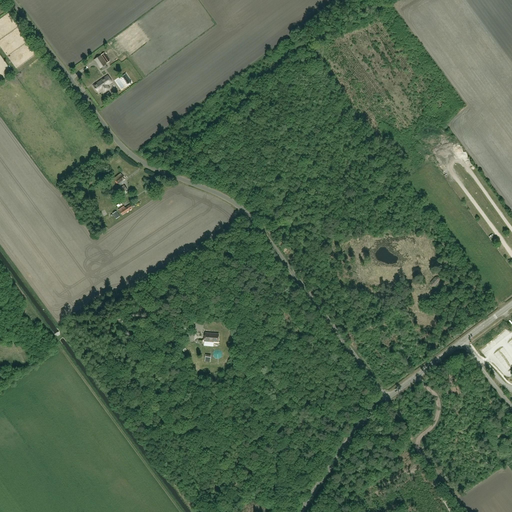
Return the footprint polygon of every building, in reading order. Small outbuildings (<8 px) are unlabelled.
[(98,65),(101,68),(106,64),(109,62),(103,54),(95,60),(96,60),(99,64),(98,65)] [(125,74),(122,76),(128,84),(131,82),(125,74)] [(93,86),(98,93),(102,90),(104,93),(110,89),(107,85),(112,82),(108,76),(93,86)] [(124,181),(126,180),(121,173),(114,179),(120,186),(124,182),(124,181)] [(119,189),(122,193),(124,195),(127,192),(126,191),(127,189),(124,185),(119,189)] [(126,208),(124,206),(119,210),(122,215),(132,209),(130,205),(126,208)] [(437,277),(435,277),(430,283),(431,285),(432,286),(434,286),(439,281),(439,279),(437,277)] [(188,309),(182,312),(185,319),(191,316),(188,309)] [(205,333),(205,341),(211,342),(212,341),(218,342),(219,334),(205,333)] [(166,337),(169,349),(177,347),(174,335),(166,337)]
